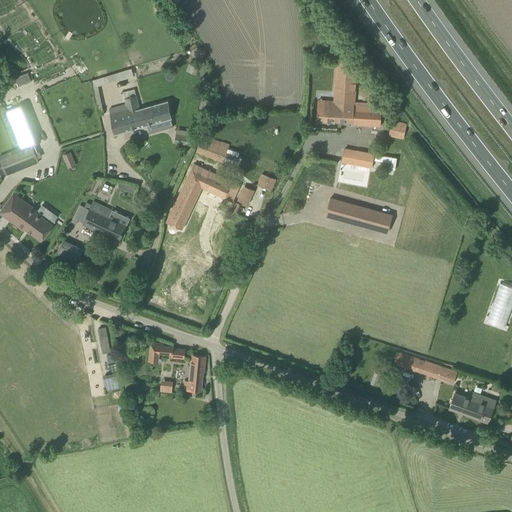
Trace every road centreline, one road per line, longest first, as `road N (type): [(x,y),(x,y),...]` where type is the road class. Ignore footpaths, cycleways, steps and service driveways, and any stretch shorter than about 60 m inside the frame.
road 1 (unclassified): [(511,459),(218,348)]
road 2 (unclassified): [(210,345),(77,296),(0,234)]
road 3 (residential): [(319,143),(261,229),(210,345)]
road 4 (motorway): [(375,0),(511,179)]
road 5 (unclassified): [(239,511),(220,416),(218,348)]
road 6 (motorway): [(511,110),(426,0)]
